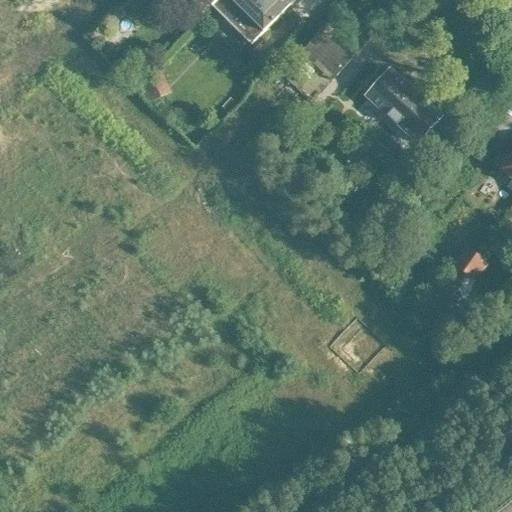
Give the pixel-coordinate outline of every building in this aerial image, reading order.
[(217,0),(211,6),(249,44),(250,43),(251,45),(296,0),(217,0)] [(301,53),(312,63),(316,58),(336,76),(352,59),(321,31),(301,53)] [(101,36),(93,44),(105,56),(113,48),(101,36)] [(161,69),(139,79),(149,102),(172,91),(161,69)] [(389,70),(366,96),(418,144),(442,118),(389,70)] [(492,164),(511,179),(511,154),(508,160),(499,153),(492,164)] [(453,267),(462,274),(463,275),(476,257),(466,249),(453,267)] [(487,264),(476,257),(463,275),(474,282),(487,264)] [(474,282),(463,275),(462,274),(427,323),(443,335),(478,286),(474,282)] [(0,508),(39,501),(0,286),(0,508)]
